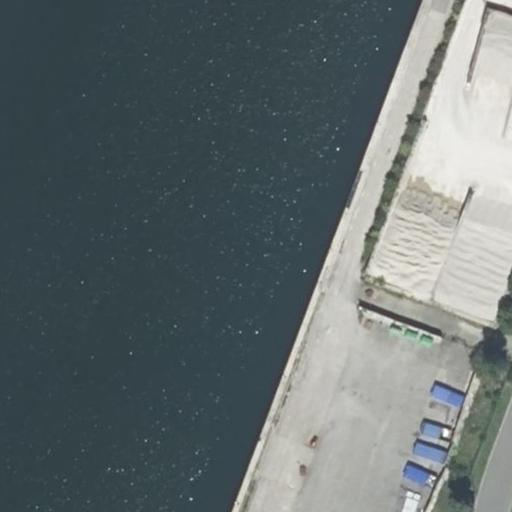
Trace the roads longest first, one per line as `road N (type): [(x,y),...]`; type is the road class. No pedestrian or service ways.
road 1 (unknown): [(319,511),(375,338)]
road 2 (unknown): [(511,149),(487,140),(461,109),(458,72),(473,0)]
